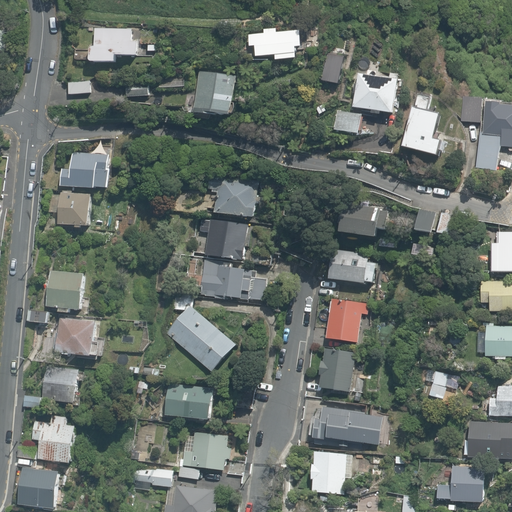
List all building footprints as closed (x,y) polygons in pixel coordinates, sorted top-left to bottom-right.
[(95,64),(118,64),(118,57),(139,57),(139,43),(133,43),(133,30),(97,30),(97,48),(95,48),(94,48),(93,48),(92,48),(92,49),(92,50),(92,51),(92,60),(92,61),(92,62),(93,62),(93,63),(94,63),(94,64),(95,64)] [(277,34),(277,30),(265,31),(266,35),(250,36),(251,47),(256,47),(257,57),(277,56),(277,61),(297,59),(296,48),(302,48),(301,32),(277,34)] [(195,114),(217,117),(217,116),(218,116),(219,115),(232,117),(237,77),(201,72),(195,113),(195,114)] [(372,114),(382,115),(382,113),(394,114),(398,89),(399,81),(397,80),(398,75),(389,73),(388,77),(381,76),(381,77),(359,74),(357,84),(355,83),(353,93),(356,94),(353,107),(373,110),(372,114)] [(69,83),(70,95),(92,93),(91,81),(69,83)] [(128,86),(128,97),(150,96),(150,85),(128,86)] [(405,99),(413,100),(414,93),(406,91),(405,99)] [(413,106),(402,149),(439,159),(444,140),(437,138),(443,114),(433,111),(436,99),(420,94),(417,107),(413,106)] [(461,121),(482,123),(484,98),(464,96),(461,121)] [(476,165),(496,168),(498,156),(499,151),(501,143),(510,143),(510,145),(511,145),(511,103),(499,102),(487,100),(484,121),(484,127),(483,133),(480,132),(476,165)] [(320,115),(327,111),(323,104),(316,108),(320,115)] [(335,129),(360,133),(363,114),(338,110),(335,129)] [(62,187),(97,190),(98,189),(112,190),(113,171),(111,170),(112,156),(74,153),(72,171),(64,170),(62,187)] [(216,214),(256,218),(260,182),(211,176),(209,189),(219,190),(216,214)] [(63,224),(95,227),(98,195),(65,192),(63,224)] [(342,233),(378,238),(379,228),(386,229),(387,229),(388,219),(392,220),(393,212),(382,210),(382,209),(359,206),(360,202),(346,200),(342,233)] [(417,231),(433,234),(437,213),(421,210),(417,231)] [(439,233),(451,235),(455,216),(443,213),(439,233)] [(207,256),(244,262),(250,226),(212,220),(212,221),(204,220),(202,232),(210,233),(207,256)] [(492,273),(511,272),(511,231),(499,231),(498,244),(492,244),(492,273)] [(331,279),(367,284),(367,282),(374,283),(376,265),(369,264),(370,254),(334,250),(331,279)] [(252,264),(273,266),(274,255),(253,253),(252,264)] [(250,299),(266,301),(268,280),(258,279),(258,272),(234,269),(234,264),(206,260),(203,286),(200,286),(199,295),(206,295),(206,296),(216,298),(216,299),(229,300),(229,298),(250,300),(250,299)] [(61,312),(71,314),(72,310),(84,311),(88,276),(52,271),(48,307),(61,308),(61,312)] [(491,311),(511,311),(511,281),(482,281),(482,303),(491,303),(491,311)] [(197,311),(195,309),(196,297),(179,295),(177,310),(189,311),(184,316),(169,335),(215,373),(238,345),(197,311)] [(328,338),(358,343),(363,314),(369,315),(370,304),(333,299),(328,338)] [(30,321),(49,324),(51,313),(31,311),(30,321)] [(481,319),(489,319),(489,312),(481,311),(481,319)] [(83,355),(94,357),(99,323),(62,318),(60,331),(57,331),(56,339),(59,339),(58,348),(57,352),(65,353),(83,355)] [(511,357),(511,327),(487,326),(487,340),(481,340),(480,353),(486,354),(486,357),(497,357),(497,360),(508,361),(508,357),(511,357)] [(321,388),(352,393),(357,354),(327,349),(325,361),(323,361),(321,376),(323,376),(321,388)] [(145,375),(156,377),(158,367),(146,365),(145,375)] [(44,400),(77,404),(82,370),(49,366),(44,400)] [(434,384),(446,387),(449,375),(437,372),(434,384)] [(235,407),(255,410),(258,381),(239,378),(235,407)] [(145,382),(140,380),(137,393),(143,394),(144,389),(147,389),(148,384),(144,384),(145,382)] [(167,415),(212,419),(215,388),(171,384),(167,415)] [(490,416),(511,417),(511,386),(499,386),(498,398),(491,398),(490,416)] [(26,407),(42,409),(44,398),(27,396),(26,407)] [(339,433),(361,436),(363,419),(366,420),(367,406),(321,400),(320,406),(313,405),(313,407),(306,406),(304,426),(311,427),(311,429),(332,431),(332,435),(339,436),(339,433)] [(39,459),(74,464),(80,427),(69,426),(70,418),(55,415),(54,423),(37,421),(34,440),(42,441),(39,459)] [(468,457),(511,459),(511,424),(471,422),(468,457)] [(185,465),(226,471),(227,459),(231,460),(233,449),(228,448),(230,437),(196,432),(194,452),(187,451),(185,465)] [(18,468),(24,469),(24,468),(36,469),(38,450),(21,447),(18,468)] [(314,492),(346,494),(349,455),(317,453),(316,465),(315,465),(313,479),(315,479),(314,492)] [(410,464),(422,465),(422,456),(410,456),(410,464)] [(143,489),(151,490),(152,485),(174,488),(176,471),(138,466),(136,481),(144,482),(143,489)] [(180,477),(200,480),(202,469),(181,466),(180,477)] [(485,503),(487,467),(453,466),(453,485),(439,485),(438,499),(452,499),(452,501),(485,503)] [(62,473),(36,469),(24,468),(24,469),(19,504),(57,509),(62,473)] [(213,511),(214,511),(217,511),(220,491),(178,485),(175,506),(174,506),(167,505),(165,511),(213,511)] [(416,511),(418,497),(405,496),(403,511),(416,511)]
